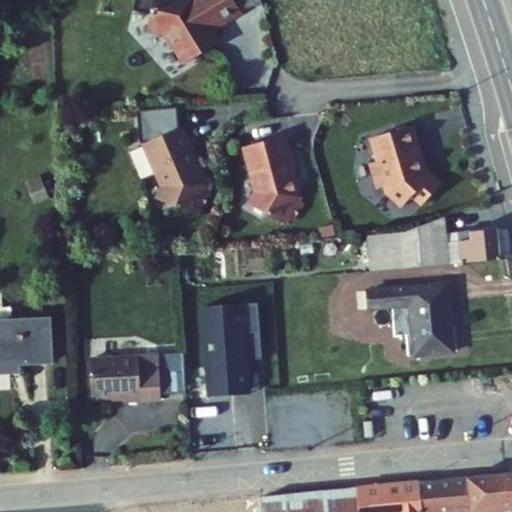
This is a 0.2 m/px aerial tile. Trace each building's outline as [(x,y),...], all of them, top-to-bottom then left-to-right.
[(176,33),(190,66),(210,57),(205,47),(217,42),(214,35),(245,22),(235,0),(210,0),(206,2),(201,0),(149,0),(147,5),(164,12),(158,26),(176,33)] [(265,0),(235,0),(245,22),(268,19),(265,0)] [(205,47),(210,57),(221,52),(217,42),(205,47)] [(211,178),(212,175),(200,149),(205,147),(198,131),(193,133),(187,119),(155,133),(161,147),(159,148),(165,164),(167,163),(174,176),(168,190),(201,204),(203,198),(209,200),(217,180),(211,178)] [(420,122),(380,135),(387,158),(380,160),(387,185),(395,183),(397,189),(413,206),(427,191),(437,199),(452,183),(433,165),(431,166),(425,145),(427,144),(420,122)] [(304,189),(306,186),(298,158),(303,157),(299,140),(293,141),(289,127),(255,136),(259,151),(257,151),(261,169),(264,167),(268,182),(261,195),(291,213),(294,207),(300,210),(310,192),(304,189)] [(452,212),(419,226),(412,227),(415,260),(418,260),(418,252),(425,252),(425,246),(454,243),(453,230),(452,212)] [(418,252),(418,260),(503,252),(502,226),(453,230),(454,243),(425,246),(425,252),(418,252)] [(373,230),(377,264),(415,260),(412,227),(373,230)] [(463,320),(459,277),(379,285),(381,304),(423,300),(428,349),(460,346),(457,320),(463,320)] [(265,396),(257,303),(201,306),(210,402),(265,396)] [(0,321),(0,373),(15,373),(14,365),(51,363),(49,319),(0,321)] [(133,337),(96,340),(97,359),(134,356),(133,337)] [(182,354),(159,355),(162,395),(185,393),(182,354)] [(90,359),(93,400),(121,399),(121,404),(162,402),(162,395),(159,355),(134,356),(97,359),(90,359)] [(441,511),(511,505),(511,475),(417,483),(421,511),(441,511)] [(421,511),(417,483),(356,488),(359,511),(421,511)] [(359,511),(356,488),(266,495),(267,511),(359,511)] [(267,511),(266,495),(165,503),(165,511),(267,511)] [(165,511),(165,503),(116,507),(116,511),(165,511)]
